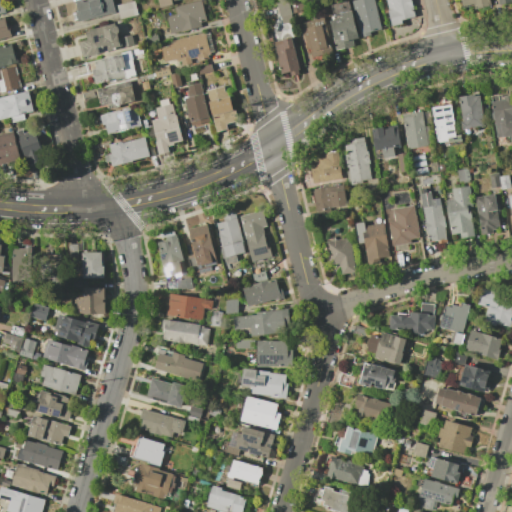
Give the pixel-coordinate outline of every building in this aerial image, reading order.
[(75,11),(77,10),(75,1),(79,0),(111,0),(114,13),(78,22),(75,11)] [(176,15),(167,17),(170,34),(201,27),(200,23),(206,21),(201,0),(174,6),(176,15)] [(281,24),(276,4),(290,0),(295,20),(281,24)] [(374,0),(381,29),(370,32),(371,35),(361,37),(352,0),(374,0)] [(410,0),(415,17),(401,20),(402,24),(392,26),(388,10),(389,10),(386,0),(410,0)] [(489,0),(490,1),(491,5),(475,9),(474,5),(469,6),(463,8),(460,0),(489,0)] [(116,5),(120,20),(138,16),(134,1),(116,5)] [(358,38),(353,39),(354,46),(336,50),(332,37),(334,37),(330,20),(340,18),(339,13),(351,10),(358,38)] [(6,25),(8,24),(11,36),(0,38),(0,17),(4,17),(6,25)] [(327,45),(329,55),(312,59),(309,49),(308,49),(301,23),(323,17),(330,44),(327,45)] [(116,22),(88,28),(89,31),(84,32),(84,35),(87,34),(88,41),(79,43),(82,57),(122,48),(116,22)] [(161,48),(165,63),(176,60),(177,63),(181,62),(182,66),(209,60),(208,55),(210,55),(205,33),(169,42),(170,46),(161,48)] [(147,37),(149,45),(159,43),(157,34),(147,37)] [(122,37),(124,48),(134,46),(132,35),(122,37)] [(281,74),(273,42),(292,37),(300,69),(298,70),(299,74),(291,76),(290,72),(281,74)] [(0,47),(11,44),(13,52),(15,52),(17,60),(15,60),(16,63),(0,67),(0,47)] [(121,54),(93,61),(95,69),(91,70),(95,84),(109,81),(110,83),(127,79),(121,54)] [(199,68),(200,75),(212,73),(210,65),(199,68)] [(0,69),(14,66),(20,88),(1,93),(0,90),(0,69)] [(156,78),(154,68),(169,66),(171,75),(169,75),(156,78)] [(169,75),(171,75),(178,73),(182,86),(176,88),(175,85),(172,85),(169,75)] [(95,90),(99,107),(108,105),(109,110),(136,103),(131,86),(120,88),(119,84),(95,90)] [(228,130),(217,133),(207,91),(223,86),(232,122),(226,124),(228,130)] [(23,113),(25,120),(12,123),(10,117),(0,118),(0,97),(28,90),(33,111),(23,113)] [(184,98),(203,93),(211,121),(192,126),(184,98)] [(472,94),(472,96),(478,95),(482,126),(460,130),(459,121),(461,121),(457,96),(472,94)] [(510,98),(511,109),(511,140),(510,141),(509,135),(496,137),(490,102),(510,98)] [(151,121),(158,119),(155,108),(172,103),(183,148),(159,154),(151,121)] [(448,103),(452,122),(451,122),(453,136),(459,135),(460,140),(457,140),(458,144),(448,146),(447,140),(436,142),(430,107),(448,103)] [(99,115),(102,125),(105,124),(107,134),(141,127),(137,107),(99,115)] [(420,110),(426,146),(407,149),(401,114),(420,110)] [(381,127),(382,129),(386,128),(386,126),(395,125),(399,145),(393,146),(394,147),(392,147),(393,156),(382,158),(381,149),(373,150),(369,129),(381,127)] [(15,131),(23,128),(25,135),(34,131),(40,150),(35,152),(40,164),(28,168),(15,131)] [(0,134),(13,131),(20,160),(0,165),(0,134)] [(345,154),(344,145),(348,144),(347,139),(362,137),(365,151),(367,151),(369,164),(367,164),(370,181),(350,185),(350,181),(347,182),(346,171),(348,171),(348,168),(346,168),(344,154),(345,154)] [(112,155),(104,156),(105,162),(110,161),(111,166),(148,158),(144,138),(109,145),(112,155)] [(309,168),(312,183),(341,179),(336,152),(324,153),(324,158),(317,159),(318,162),(313,168),(309,168)] [(405,153),(408,171),(398,172),(395,154),(405,153)] [(455,170),(467,168),(469,180),(457,182),(455,170)] [(488,174),(497,172),(498,176),(499,186),(490,188),(488,174)] [(507,175),(509,187),(500,189),(499,186),(498,176),(507,175)] [(313,189),(315,211),(345,206),(342,185),(313,189)] [(452,198),(450,188),(468,185),(472,206),(468,207),(473,235),(460,238),(459,233),(450,234),(444,200),(452,198)] [(430,192),(431,199),(438,198),(441,215),(442,215),(443,221),(444,227),(443,227),(446,242),(437,243),(437,240),(428,242),(426,232),(425,232),(423,221),(424,221),(420,193),(430,192)] [(494,194),(498,226),(494,226),(495,229),(491,230),(491,233),(480,234),(474,197),(494,194)] [(394,221),(392,208),(413,205),(415,217),(418,237),(408,239),(409,242),(406,243),(407,250),(394,252),(393,245),(391,245),(387,222),(394,221)] [(241,217),(262,212),(266,227),(263,228),(271,257),(252,261),(241,217)] [(216,223),(223,221),(222,216),(236,213),(246,253),(235,255),(237,261),(225,264),(224,258),(220,259),(217,247),(222,246),(216,223)] [(362,222),(363,226),(382,223),(388,257),(366,261),(362,243),(358,243),(354,223),(362,222)] [(187,228),(206,224),(216,265),(191,271),(188,258),(194,256),(187,228)] [(157,243),(167,240),(166,237),(177,234),(187,275),(174,278),(173,276),(165,278),(157,243)] [(324,242),(327,264),(339,264),(341,275),(354,272),(349,237),(324,242)] [(76,258),(76,246),(68,247),(68,259),(76,258)] [(29,282),(30,248),(11,247),(10,282),(29,282)] [(80,252),(81,279),(104,278),(103,251),(80,252)] [(59,255),(42,255),(42,273),(59,274),(59,255)] [(278,280),(283,298),(247,307),(242,287),(254,284),(252,274),(264,271),(267,282),(278,280)] [(82,289),(82,299),(77,299),(77,314),(104,313),(103,288),(82,289)] [(510,326),(511,319),(511,311),(496,307),(500,293),(482,288),(477,304),(487,307),(483,322),(495,325),(496,320),(500,321),(500,324),(510,326)] [(213,301),(212,309),(203,308),(201,319),(166,314),(169,294),(213,301)] [(225,300),(237,300),(238,312),(226,313),(225,300)] [(461,332),(469,305),(460,302),(459,306),(451,304),(450,306),(444,305),(439,326),(461,332)] [(389,315),(408,316),(409,311),(418,312),(420,303),(434,303),(432,330),(424,329),(424,334),(387,329),(389,315)] [(35,304),(31,317),(45,321),(49,308),(35,304)] [(288,308),(290,332),(251,336),(250,329),(234,330),(232,314),(288,308)] [(212,311),(210,325),(220,326),(222,313),(212,311)] [(58,312),(52,330),(57,331),(55,338),(89,347),(91,339),(95,340),(100,324),(58,312)] [(164,338),(165,328),(162,328),(163,320),(198,325),(199,329),(208,330),(206,344),(164,338)] [(10,333),(13,325),(25,329),(23,337),(10,333)] [(353,325),(351,333),(363,336),(366,328),(353,325)] [(501,339),(471,331),(466,350),(497,359),(500,350),(498,349),(501,339)] [(370,334),(365,350),(374,353),(373,359),(398,365),(404,339),(380,332),(378,337),(370,334)] [(18,352),(9,349),(10,345),(3,343),(5,333),(22,338),(18,352)] [(25,339),(22,348),(21,347),(18,355),(31,359),(36,342),(25,339)] [(53,343),(47,341),(44,352),(52,354),(50,360),(84,371),(89,351),(54,340),(53,343)] [(288,342),(288,351),(292,351),(292,366),(257,366),(257,342),(288,342)] [(154,369),(158,353),(171,356),(172,352),(184,355),(184,358),(203,363),(199,380),(154,369)] [(437,378),(442,361),(438,360),(438,358),(432,357),(432,358),(427,357),(423,374),(437,378)] [(364,362),(358,384),(386,391),(387,383),(392,384),(395,370),(364,362)] [(18,364),(16,373),(24,375),(27,366),(18,364)] [(43,364),(40,376),(44,378),(41,386),(76,396),(82,376),(43,364)] [(490,371),(464,364),(458,385),(484,392),(490,371)] [(243,368),(241,387),(249,388),(249,395),(286,399),(287,384),(285,384),(286,373),(243,368)] [(340,372),(336,384),(350,388),(353,376),(340,372)] [(145,398),(150,378),(186,387),(181,407),(145,398)] [(480,398),(475,397),(475,396),(467,394),(467,395),(462,393),(462,392),(456,390),(456,391),(446,389),(446,390),(439,388),(435,404),(441,405),(441,407),(475,416),(480,398)] [(74,400),(68,422),(34,412),(40,390),(74,400)] [(356,394),(352,407),(356,408),(354,418),(385,427),(391,404),(356,394)] [(246,396),(278,404),(277,411),(282,412),(277,431),(240,422),(246,396)] [(10,400),(5,415),(16,419),(21,403),(10,400)] [(190,406),(186,423),(198,426),(202,409),(190,406)] [(210,407),(208,415),(218,418),(220,410),(210,407)] [(329,407),(327,415),(338,418),(340,410),(329,407)] [(140,429),(142,419),(140,419),(142,409),(186,421),(181,440),(140,429)] [(434,412),(421,410),(418,423),(431,426),(434,412)] [(71,426),(68,438),(64,437),(61,447),(27,437),(33,415),(71,426)] [(327,415),(324,423),(336,426),(338,418),(327,415)] [(472,428),(445,420),(442,429),(440,428),(437,437),(440,438),(437,447),(464,454),(466,447),(470,448),(473,436),(470,435),(472,428)] [(346,426),(343,438),(340,437),(337,451),(350,454),(351,451),(371,456),(376,434),(346,426)] [(274,435),(268,457),(240,450),(238,456),(225,453),(227,444),(229,445),(232,431),(242,434),(244,427),(274,435)] [(139,436),(164,444),(161,452),(163,453),(159,465),(133,457),(139,436)] [(25,440),(36,443),(36,442),(47,445),(46,447),(62,451),(57,471),(19,460),(25,440)] [(426,445),(414,443),(412,455),(424,457),(426,445)] [(331,456),(325,477),(356,485),(363,466),(331,456)] [(459,466),(431,457),(428,467),(433,469),(431,477),(457,485),(460,473),(457,473),(459,466)] [(264,470),(258,486),(228,477),(234,460),(264,470)] [(134,485),(141,463),(174,473),(165,501),(136,492),(138,486),(134,485)] [(18,465),(12,485),(45,495),(49,485),(53,486),(56,477),(18,465)] [(431,510),(434,501),(450,506),(453,496),(456,497),(458,489),(439,484),(439,483),(434,481),(433,482),(424,479),(419,494),(418,494),(414,505),(431,510)] [(212,485),(222,488),(222,491),(246,498),(242,511),(230,511),(207,506),(212,485)] [(317,487),(313,502),(326,506),(325,507),(338,511),(346,511),(351,493),(338,489),(337,493),(330,491),(331,488),(323,486),(322,489),(317,487)] [(0,490),(1,487),(45,500),(41,511),(7,511),(10,501),(0,498),(0,490)] [(112,504),(115,493),(162,506),(160,511),(114,511),(116,505),(112,504)]
